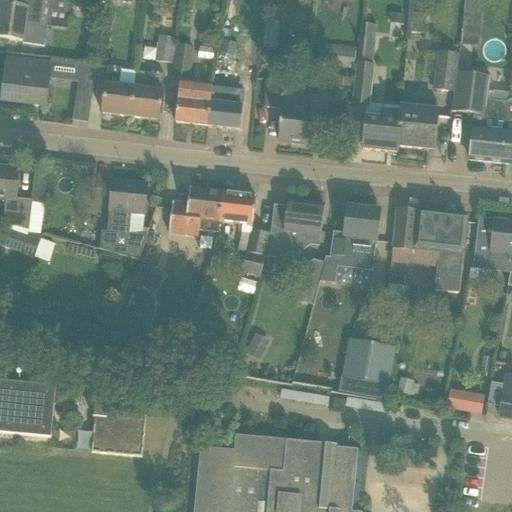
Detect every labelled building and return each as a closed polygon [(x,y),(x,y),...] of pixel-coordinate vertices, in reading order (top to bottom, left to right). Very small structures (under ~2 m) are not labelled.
[(0,38),(41,45),(46,11),(70,14),(72,1),(66,0),(22,0),(21,9),(0,5),(0,38)] [(422,0),(415,0),(413,11),(420,12),(422,0)] [(389,25),(401,26),(402,16),(390,15),(389,25)] [(158,36),(155,61),(173,63),(175,39),(170,38),(173,17),(162,16),(160,36),(158,36)] [(172,79),(189,81),(193,47),(188,46),(190,28),(180,26),(172,79)] [(359,37),(356,63),(355,63),(351,103),(367,105),(372,65),(371,65),(375,39),(359,37)] [(235,45),(223,42),(219,58),(232,61),(235,45)] [(244,46),(239,87),(254,88),(259,43),(249,42),(248,46),(244,46)] [(325,44),(322,65),(353,69),(355,48),(325,44)] [(214,50),(200,48),(198,59),(213,61),(214,50)] [(432,89),(453,92),(455,73),(457,56),(436,53),(432,89)] [(50,64),(27,61),(7,59),(2,102),(44,107),(50,64)] [(96,66),(81,64),(76,99),(91,101),(96,66)] [(107,67),(103,95),(101,114),(130,118),(133,87),(118,85),(120,69),(107,67)] [(135,72),(133,87),(130,118),(158,122),(164,75),(151,73),(151,74),(135,72)] [(455,73),(453,92),(450,111),(472,114),(470,129),(472,129),(469,160),(500,163),(506,104),(487,102),(490,77),(455,73)] [(302,111),(304,91),(284,89),(285,82),(268,81),(265,108),(281,110),(277,141),(313,145),(317,112),(302,111)] [(179,84),(177,103),(174,123),(207,127),(209,102),(211,88),(179,84)] [(231,105),(209,102),(207,127),(239,130),(243,92),(233,91),(231,105)] [(511,164),(511,102),(507,102),(506,104),(500,163),(511,164)] [(402,107),(397,147),(433,151),(438,111),(437,111),(438,105),(422,103),(421,109),(402,107)] [(397,153),(397,147),(402,107),(382,105),(380,120),(366,118),(362,149),(397,153)] [(0,199),(6,200),(4,212),(3,226),(8,226),(7,230),(28,237),(29,231),(32,200),(18,199),(20,172),(0,169),(0,199)] [(111,181),(110,201),(107,232),(101,232),(100,250),(139,261),(147,236),(129,234),(131,214),(145,215),(147,184),(111,181)] [(219,222),(223,194),(189,190),(188,205),(172,203),(168,235),(198,238),(198,231),(218,233),(219,222)] [(264,258),(265,254),(270,235),(256,232),(251,231),(255,198),(223,194),(219,222),(238,225),(237,231),(250,233),(249,238),(245,254),(241,271),(260,276),(264,258)] [(271,227),(270,235),(265,254),(284,256),(285,252),(289,250),(299,252),(310,243),(319,244),(320,236),(321,226),(324,206),(287,201),(283,229),(271,227)] [(324,264),(318,283),(335,285),(337,268),(372,273),(373,258),(376,233),(378,213),(346,209),(343,234),(332,233),(329,257),(326,257),(324,264)] [(394,229),(392,249),(412,251),(439,254),(438,266),(437,274),(435,289),(448,290),(459,291),(460,277),(463,252),(464,237),(466,217),(431,213),(396,209),(394,229)] [(473,269),(510,273),(511,254),(511,220),(479,216),(473,269)] [(40,235),(40,234),(29,231),(28,237),(7,230),(1,247),(34,259),(34,258),(49,263),(55,245),(40,240),(42,236),(40,235)] [(307,264),(301,286),(306,287),(316,290),(318,283),(324,264),(313,261),(307,264)] [(137,283),(150,293),(159,280),(146,271),(137,283)] [(347,341),(337,394),(384,403),(394,349),(347,341)] [(246,355),(258,361),(263,352),(251,346),(246,355)] [(9,368),(0,366),(0,434),(50,439),(55,388),(8,384),(9,368)] [(511,377),(506,376),(499,416),(511,417),(511,377)] [(414,382),(402,379),(398,396),(410,399),(414,382)] [(483,399),(450,393),(447,411),(480,417),(483,399)] [(333,399),(331,409),(344,411),(344,408),(345,401),(333,399)] [(91,453),(142,458),(146,415),(129,413),(129,411),(110,409),(110,403),(94,401),(93,418),(95,418),(91,453)] [(436,511),(441,459),(325,449),(319,511),(299,511),(302,484),(215,477),(211,511),(436,511)]
